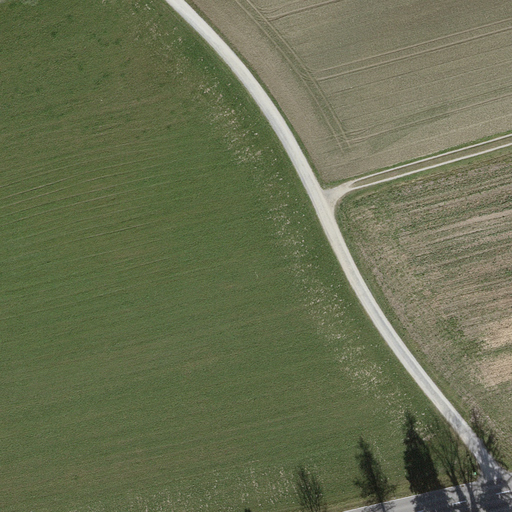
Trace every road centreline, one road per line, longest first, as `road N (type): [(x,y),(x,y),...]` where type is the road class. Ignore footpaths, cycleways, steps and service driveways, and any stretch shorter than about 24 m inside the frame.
road 1 (track): [(318,199),(386,330),(511,500)]
road 2 (track): [(174,0),(261,97),(318,199)]
road 3 (track): [(511,140),(318,199)]
